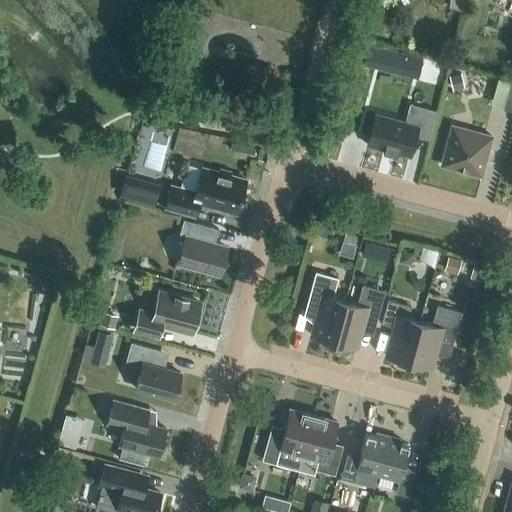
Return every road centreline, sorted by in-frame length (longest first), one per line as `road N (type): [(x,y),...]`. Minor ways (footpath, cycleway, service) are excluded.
road 1 (residential): [(233,351),(278,187),(295,166),(511,220)]
road 2 (residential): [(489,421),(233,351)]
road 3 (residential): [(188,511),(233,351)]
